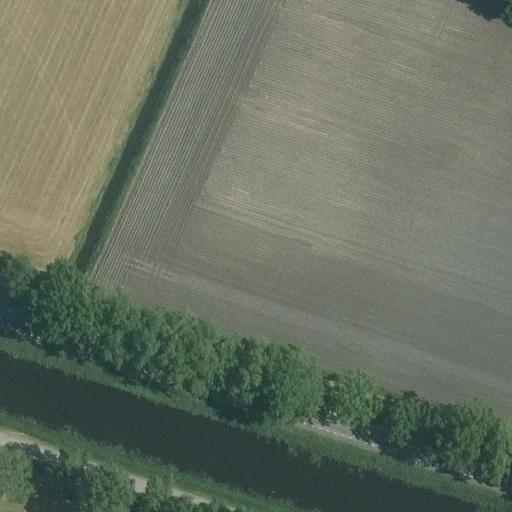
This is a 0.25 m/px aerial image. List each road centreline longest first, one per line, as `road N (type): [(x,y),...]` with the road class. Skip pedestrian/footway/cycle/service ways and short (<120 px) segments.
road 1 (tertiary): [(511,480),(0,316)]
road 2 (unclassified): [(217,511),(0,441)]
